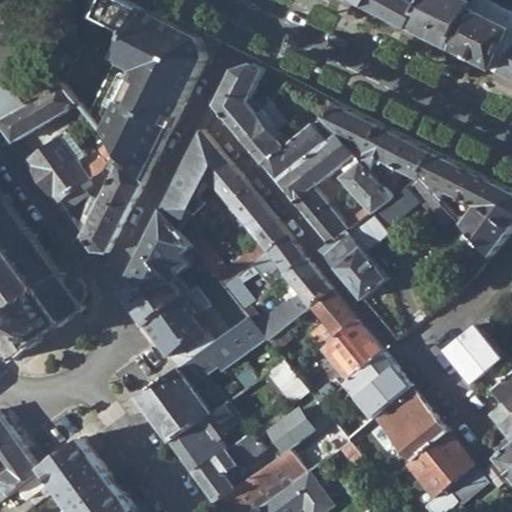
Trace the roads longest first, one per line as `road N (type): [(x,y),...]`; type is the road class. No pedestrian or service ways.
road 1 (residential): [(420,350),(396,349),(202,103)]
road 2 (tertiary): [(260,0),(511,128)]
road 3 (residential): [(104,289),(202,103)]
road 4 (residential): [(104,289),(0,142)]
road 5 (residential): [(89,382),(185,511)]
road 6 (residential): [(420,350),(511,262)]
